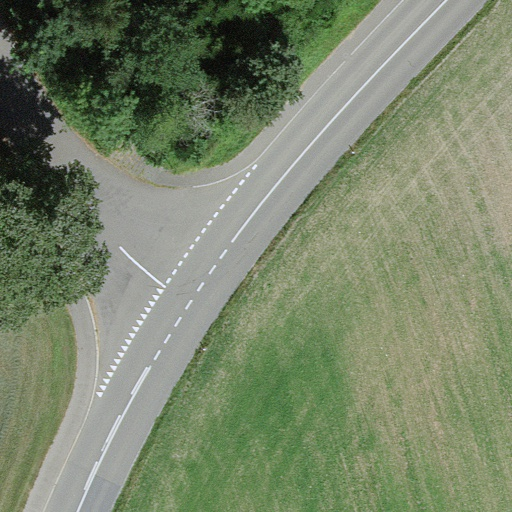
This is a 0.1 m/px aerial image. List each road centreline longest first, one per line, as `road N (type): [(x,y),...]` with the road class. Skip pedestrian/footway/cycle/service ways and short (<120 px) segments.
road 1 (tertiary): [(447,0),(318,136),(189,304)]
road 2 (unclassified): [(189,304),(73,194),(0,69)]
road 3 (tertiary): [(189,304),(116,425),(77,511)]
